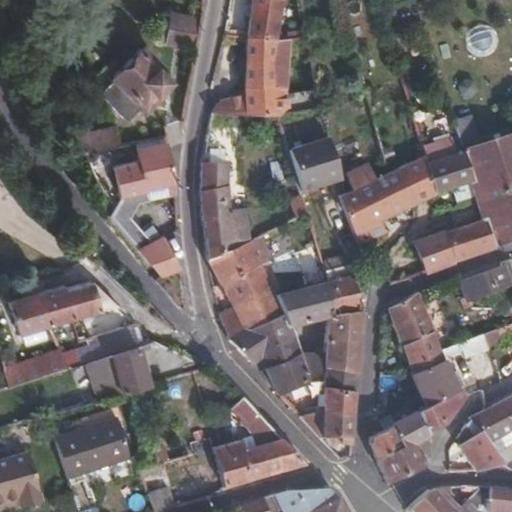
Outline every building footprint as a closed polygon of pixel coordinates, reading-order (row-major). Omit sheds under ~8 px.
[(282,39),(282,0),(251,0),(249,39),(282,39)] [(199,44),(204,12),(174,8),(169,40),(199,44)] [(292,113),(293,88),(281,88),(282,73),(294,72),(290,39),(282,39),(249,39),(246,97),(223,102),(213,115),(278,117),(292,113)] [(117,75),(101,91),(126,119),(143,103),(145,106),(162,91),(158,87),(167,79),(159,70),(162,66),(144,46),(114,73),(117,75)] [(469,118),(451,124),(456,140),(474,134),(469,118)] [(123,143),(120,126),(75,135),(85,149),(83,151),(123,143)] [(479,192),(466,152),(459,154),(452,136),(421,146),(425,158),(419,161),(398,169),(411,207),(455,188),(458,198),(479,192)] [(511,241),(511,136),(466,152),(479,192),(487,218),(496,246),(511,241)] [(284,154),(300,199),(341,185),(325,140),(284,154)] [(176,181),(168,141),(137,148),(139,157),(116,163),(123,195),(111,214),(164,275),(182,265),(166,234),(155,241),(135,218),(138,214),(140,208),(156,204),(153,186),(176,181)] [(425,158),(421,146),(415,148),(419,161),(425,158)] [(247,240),(246,206),(230,206),(229,161),(206,161),(203,185),(210,259),(247,240)] [(411,207),(398,169),(376,178),(370,164),(348,172),(355,188),(340,194),(352,225),(357,242),(388,232),(384,219),(411,207)] [(178,198),(176,181),(153,186),(156,204),(178,198)] [(352,225),(340,194),(338,191),(319,200),(332,233),(352,225)] [(429,273),(496,246),(487,218),(418,243),(429,273)] [(277,294),(258,235),(247,240),(210,259),(239,314),(224,325),(226,339),(229,343),(283,314),(277,294)] [(352,266),(349,255),(322,263),(325,270),(335,267),(336,271),(352,266)] [(511,270),(509,262),(504,264),(503,268),(461,284),(470,304),(511,288),(511,270)] [(363,310),(352,266),(336,271),(335,267),(325,270),(328,284),(337,317),(362,314),(363,310)] [(124,306),(111,291),(96,281),(67,289),(73,318),(74,320),(124,306)] [(277,294),(283,314),(229,343),(247,368),(265,357),(280,394),(305,383),(309,382),(309,373),(326,373),(326,370),(358,377),(362,314),(337,317),(328,284),(277,294)] [(73,318),(67,289),(66,285),(39,292),(50,327),(74,320),(73,318)] [(50,327),(39,292),(10,300),(21,334),(50,327)] [(435,334),(419,294),(390,312),(401,347),(435,334)] [(118,330),(139,323),(134,318),(116,323),(118,330)] [(446,362),(435,334),(401,347),(414,375),(446,362)] [(116,352),(141,344),(139,335),(97,347),(100,358),(116,352)] [(202,364),(157,339),(152,339),(150,341),(141,344),(116,352),(121,372),(127,393),(154,385),(152,377),(202,364)] [(100,358),(97,347),(64,357),(67,368),(98,358),(100,358)] [(64,357),(62,350),(5,368),(11,386),(67,368),(64,357)] [(121,372),(116,352),(100,358),(98,358),(104,377),(121,372)] [(464,399),(448,362),(446,362),(414,375),(428,408),(380,434),(373,440),(373,444),(391,485),(420,471),(428,468),(427,461),(432,459),(431,436),(429,431),(445,422),(464,399)] [(358,393),(358,377),(326,370),(326,373),(326,388),(358,393)] [(326,388),(326,373),(309,373),(309,382),(305,383),(310,394),(326,388)] [(356,416),(358,393),(326,388),(326,417),(356,416)] [(509,434),(511,432),(511,397),(473,420),(485,441),(508,432),(509,434)] [(307,464),(245,399),(235,411),(262,434),(266,443),(267,447),(275,444),(283,471),(307,464)] [(354,446),(356,416),(326,417),(303,418),(325,440),(337,440),(337,447),(354,446)] [(131,461),(119,420),(56,438),(69,480),(131,461)] [(485,441),(473,420),(460,438),(464,446),(461,448),(477,475),(500,466),(498,463),(485,441)] [(498,463),(511,453),(511,438),(509,434),(508,432),(485,441),(498,463)] [(283,471),(275,444),(267,447),(258,449),(255,439),(214,451),(226,488),(227,487),(283,471)] [(25,511),(47,506),(33,456),(0,465),(0,508),(22,503),(24,511),(25,511)] [(157,476),(154,468),(139,473),(141,481),(157,476)] [(165,511),(172,510),(166,487),(144,493),(149,511),(165,511)] [(495,511),(511,511),(511,490),(476,488),(476,497),(482,497),(485,500),(489,501),(489,511),(495,511)] [(457,511),(456,511),(459,508),(448,498),(451,495),(445,489),(430,492),(412,509),(414,511),(457,511)] [(338,511),(327,491),(296,491),(220,511),(338,511)] [(0,511),(24,511),(22,503),(0,508),(0,511)]
